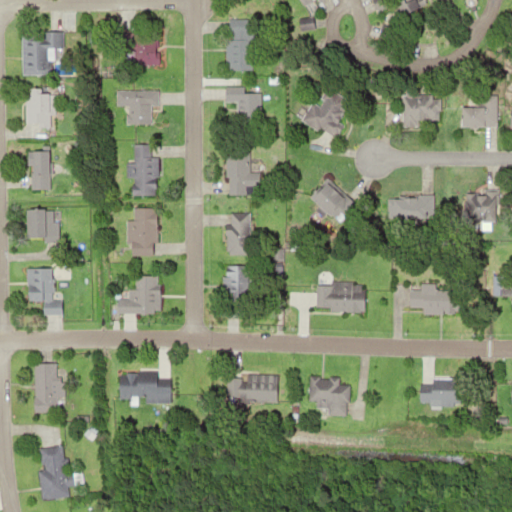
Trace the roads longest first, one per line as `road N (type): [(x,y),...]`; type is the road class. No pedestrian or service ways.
road 1 (residential): [(0,340),(511,345)]
road 2 (residential): [(191,0),(192,340)]
road 3 (residential): [(488,0),(478,32),(456,53),(419,65),(360,50),(341,29)]
road 4 (residential): [(0,0),(191,0)]
road 5 (residential): [(511,157),(372,157)]
